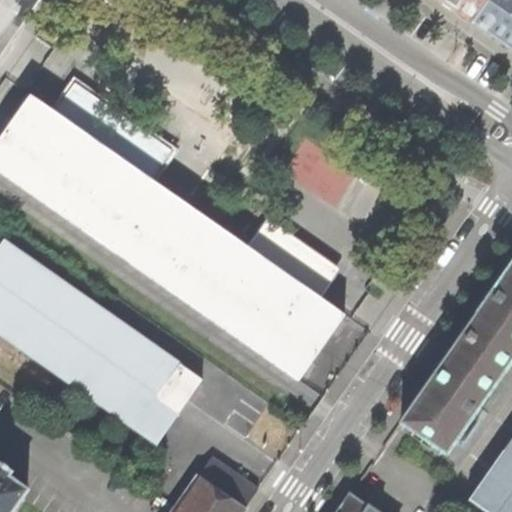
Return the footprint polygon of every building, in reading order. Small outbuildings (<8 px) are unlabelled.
[(439,0),(448,6),(472,23),(488,0),(439,0)] [(504,45),(511,50),(511,0),(488,0),(472,23),(504,45)] [(0,137),(0,170),(299,380),(325,343),(344,314),(293,278),(289,284),(270,270),(274,264),(113,152),(109,158),(89,145),(93,139),(30,94),(6,129),(0,137)] [(113,152),(93,139),(89,145),(109,158),(113,152)] [(9,238),(0,251),(0,331),(161,446),(208,379),(9,238)] [(511,356),(511,261),(400,422),(445,452),(511,356)] [(293,278),(274,264),(270,270),(289,284),(293,278)] [(511,511),(511,438),(468,498),(487,511),(511,511)] [(243,511),(259,490),(212,458),(173,511),(243,511)] [(11,511),(28,488),(10,475),(14,469),(5,463),(0,459),(0,511),(11,511)] [(336,511),(380,511),(368,503),(366,505),(349,494),(336,511)]
